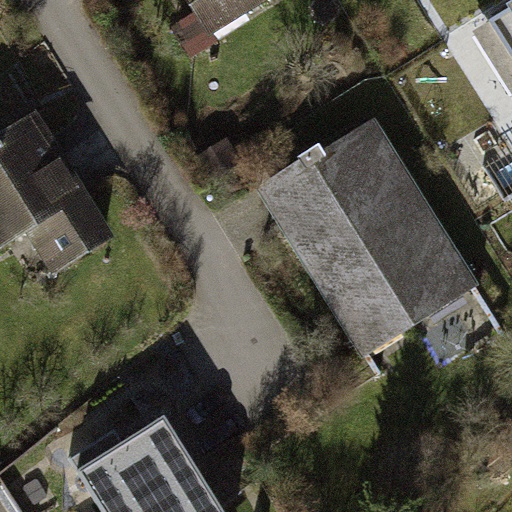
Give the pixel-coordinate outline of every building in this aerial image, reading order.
[(171,0),(197,41),(263,0),(171,0)] [(511,0),(476,24),(511,81),(511,0)] [(30,111),(0,128),(0,248),(25,233),(50,275),(108,240),(30,111)] [(374,116),(258,187),(358,351),(474,281),(374,116)] [(221,511),(165,420),(80,472),(104,511),(221,511)]
